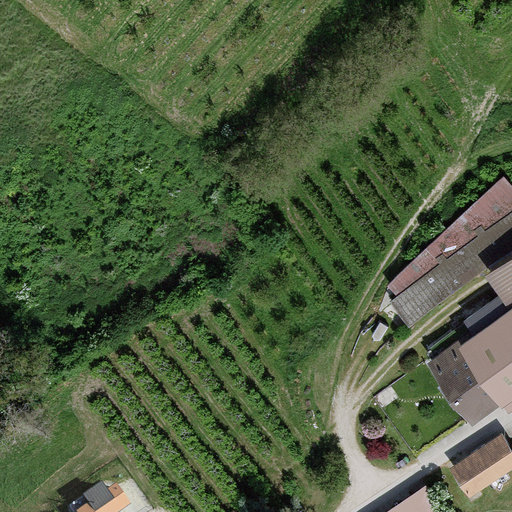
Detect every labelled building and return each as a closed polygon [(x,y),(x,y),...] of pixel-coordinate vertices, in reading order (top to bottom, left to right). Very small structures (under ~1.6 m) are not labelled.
[(511,209),(392,298),(408,322),(486,266),(511,247),(511,209)] [(425,348),(472,413),(501,392),(510,405),(511,403),(511,247),(486,266),(502,287),(465,313),(468,318),(425,348)] [(511,446),(503,433),(451,466),(467,492),(511,462),(511,446)] [(116,511),(126,504),(105,475),(83,491),(95,506),(86,511),(116,511)] [(428,484),(413,494),(425,511),(436,511),(443,507),(428,484)]
